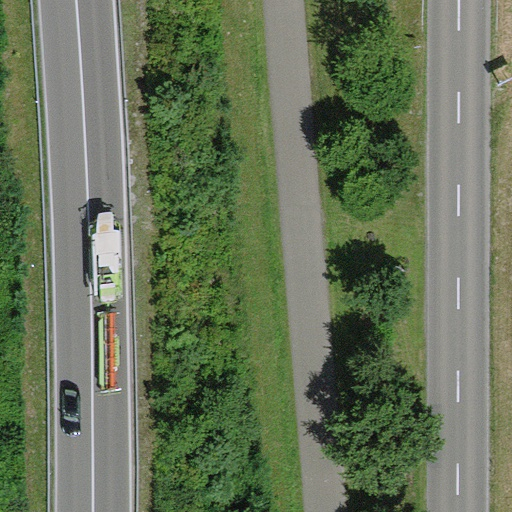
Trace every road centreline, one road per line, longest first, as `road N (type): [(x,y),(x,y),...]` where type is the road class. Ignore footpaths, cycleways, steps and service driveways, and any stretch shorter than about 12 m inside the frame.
road 1 (secondary): [(77,0),(94,511)]
road 2 (tertiary): [(460,0),(458,511)]
